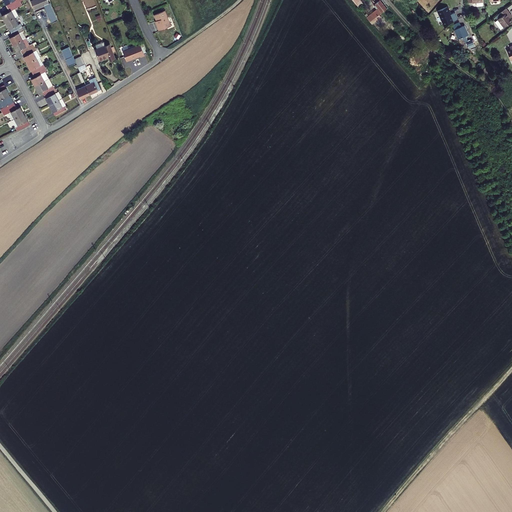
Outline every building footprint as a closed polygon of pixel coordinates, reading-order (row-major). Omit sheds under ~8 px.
[(17,1),(15,0),(2,0),(7,9),(19,3),(17,1)] [(49,4),(46,0),(35,0),(30,2),(35,13),(40,11),(39,8),(49,4)] [(366,15),(365,16),(373,26),(377,23),(383,18),(381,16),(389,10),(380,0),(372,0),(376,3),(374,5),(375,6),(373,7),(376,10),(368,17),(366,15)] [(450,17),(458,13),(455,6),(451,8),(448,0),(438,4),(445,22),(450,17)] [(11,12),(21,7),(19,3),(7,9),(9,13),(2,17),(5,23),(15,18),(11,12)] [(504,8),(495,14),(498,17),(495,19),(502,27),(510,21),(508,17),(509,17),(507,15),(508,14),(504,8)] [(53,11),(45,15),(50,24),(56,21),(54,17),(55,16),(53,11)] [(163,11),(152,15),(155,21),(156,23),(155,26),(157,31),(169,26),(163,11)] [(20,25),(19,26),(15,18),(5,23),(10,34),(22,28),(20,25)] [(383,18),(377,23),(382,29),(388,24),(383,18)] [(451,24),(455,38),(461,36),(464,46),(472,44),(470,38),(464,39),(463,36),(465,35),(462,26),(457,27),(456,23),(451,24)] [(19,34),(24,32),(22,28),(10,34),(12,37),(9,39),(13,46),(22,41),(19,34)] [(31,45),(26,48),(22,41),(13,46),(16,53),(20,52),(21,54),(32,48),(31,45)] [(113,59),(108,45),(94,51),(98,61),(107,58),(108,61),(113,59)] [(141,58),(145,56),(141,46),(124,53),(127,62),(141,57),(141,58)] [(69,66),(76,63),(74,59),(69,47),(62,50),(69,66)] [(36,52),(35,53),(32,48),(21,54),(27,65),(39,59),(36,52)] [(84,64),(81,56),(74,59),(76,63),(78,67),(84,64)] [(42,66),(43,66),(39,59),(27,65),(32,75),(44,69),(42,66)] [(41,75),(45,73),(44,69),(32,75),(34,79),(31,80),(35,87),(44,82),(41,75)] [(49,80),(45,73),(41,75),(44,82),(49,80)] [(101,88),(96,79),(85,85),(89,93),(101,88)] [(48,90),(53,87),(49,80),(44,82),(48,90)] [(53,87),(48,90),(44,82),(35,87),(39,95),(42,93),(43,96),(55,90),(53,87)] [(89,94),(85,85),(76,89),(80,98),(89,94)] [(55,95),(57,94),(55,90),(43,96),(49,107),(58,101),(55,95)] [(2,111),(13,106),(8,95),(0,99),(0,108),(2,111)] [(64,108),(62,109),(58,101),(49,107),(54,118),(66,111),(64,108)] [(19,107),(15,109),(13,106),(2,111),(4,115),(5,114),(9,121),(22,114),(19,107)] [(14,132),(28,125),(22,114),(9,121),(14,132)]
